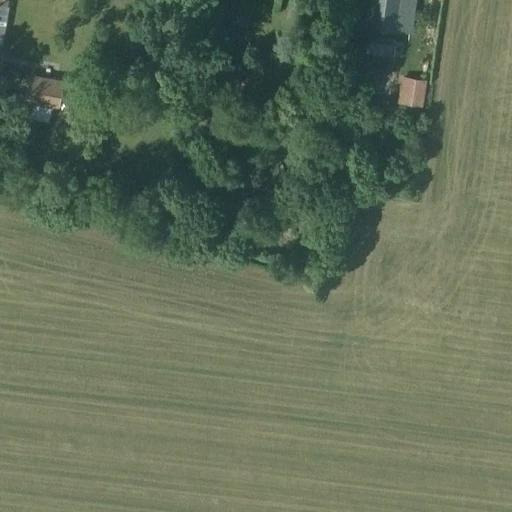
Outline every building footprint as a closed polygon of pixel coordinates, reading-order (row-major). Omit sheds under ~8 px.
[(0,0),(0,44),(2,45),(8,7),(7,6),(7,0),(0,0)] [(413,0),(367,0),(364,27),(408,34),(413,0)] [(394,42),(370,39),(368,55),(392,59),(394,42)] [(63,80),(28,73),(23,101),(58,108),(63,80)] [(401,76),(397,102),(420,106),(421,99),(422,99),(425,80),(401,76)]
